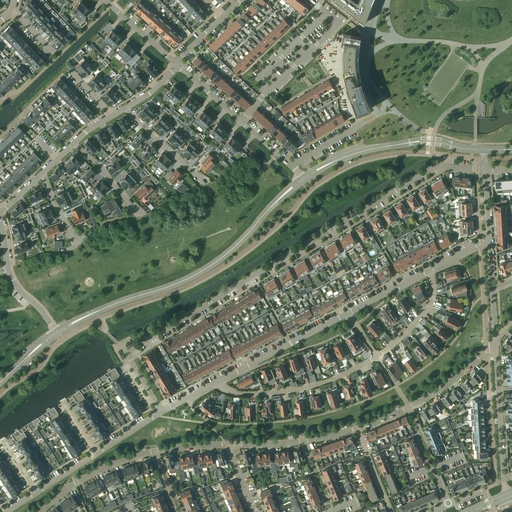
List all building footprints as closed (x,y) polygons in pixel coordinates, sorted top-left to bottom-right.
[(27,11),(36,2),(33,0),(29,0),(23,7),(27,11)] [(136,12),(144,2),(141,0),(139,0),(137,3),(136,2),(133,5),(134,6),(132,8),(136,12)] [(189,10),(196,3),(193,0),(190,0),(185,6),(189,10)] [(263,7),(257,0),(253,4),(259,11),(263,7)] [(298,0),(294,0),(290,5),(294,9),(300,2),(298,0)] [(336,0),(365,23),(374,0),(336,0)] [(30,14),(39,6),(36,2),(27,11),(30,14)] [(76,16),(85,6),(80,2),(75,7),(74,7),(72,9),(73,10),(72,11),(76,15),(75,16),(76,16)] [(140,15),(148,6),(144,2),(136,12),(140,15)] [(300,2),(294,9),(299,12),(304,5),(300,2)] [(192,14),(199,7),(196,3),(189,10),(192,14)] [(259,11),(253,4),(249,8),(255,14),(259,11)] [(304,5),(299,12),(303,16),(309,8),(304,5)] [(33,19),(43,10),(39,6),(30,14),(34,18),(33,19)] [(85,6),(76,16),(80,20),(89,10),(85,6)] [(144,18),(152,9),(148,6),(140,15),(144,18)] [(196,17),(203,11),(199,7),(192,14),(196,17)] [(255,14),(249,8),(245,12),(251,18),(255,14)] [(148,22),(156,13),(152,9),(144,18),(148,22)] [(37,23),(46,15),(42,11),(43,10),(33,19),(37,23)] [(207,15),(203,11),(196,17),(200,21),(207,15)] [(241,15),(247,22),(251,18),(245,12),(241,15)] [(151,25),(160,16),(156,13),(148,22),(151,25)] [(41,27),(50,18),(46,15),(37,23),(41,27)] [(237,19),(243,26),(247,22),(241,15),(237,19)] [(155,29),(163,19),(162,20),(159,17),(160,16),(151,25),(155,29)] [(45,31),(54,22),(50,18),(41,27),(45,31)] [(159,32),(167,23),(163,19),(155,29),(159,32)] [(233,23),(239,29),(243,26),(237,19),(233,23)] [(280,23),(286,29),(291,26),(284,19),(280,23)] [(48,35),(57,26),(54,22),(45,31),(48,35)] [(163,35),(171,26),(167,23),(159,32),(163,35)] [(229,27),(235,33),(239,29),(233,23),(229,27)] [(286,29),(280,23),(276,26),(283,33),(286,29)] [(4,38),(13,30),(9,26),(1,34),(4,38)] [(52,39),(61,30),(57,26),(48,35),(52,39)] [(167,39),(175,30),(171,26),(163,35),(167,39)] [(283,33),(276,26),(272,30),(279,37),(283,33)] [(225,30),(232,37),(235,33),(229,27),(225,30)] [(8,42),(17,34),(13,30),(4,38),(8,42)] [(56,43),(65,34),(61,30),(52,39),(56,43)] [(170,42),(179,33),(175,30),(167,39),(170,42)] [(221,34),(228,41),(232,37),(225,30),(221,34)] [(279,37),(272,30),(268,34),(275,41),(279,37)] [(108,45),(116,35),(112,31),(103,41),(108,45)] [(179,41),(183,37),(179,33),(170,42),(175,46),(177,43),(177,44),(180,41),(179,41)] [(12,46),(21,37),(17,34),(8,42),(12,46)] [(69,38),(65,34),(56,43),(60,47),(69,38)] [(217,38),(224,44),(228,41),(221,34),(217,38)] [(275,41),(268,34),(264,38),(271,44),(275,41)] [(361,75),(360,70),(360,69),(359,63),(359,58),(359,57),(359,51),(360,50),(360,46),(360,45),(360,44),(361,38),(362,37),(343,34),(342,44),(348,44),(347,49),(347,56),(347,63),(347,64),(347,70),(349,77),(349,78),(350,84),(352,91),(350,92),(350,94),(352,97),(351,97),(354,105),(356,111),(358,113),(372,108),(371,105),(369,101),(369,100),(368,97),(367,94),(366,93),(365,92),(363,92),(362,88),(364,87),(364,88),(364,87),(363,84),(363,82),(362,80),(361,76),(361,75)] [(112,49),(121,39),(120,38),(121,38),(118,35),(117,35),(116,35),(108,45),(112,49)] [(16,50),(24,41),(21,37),(12,46),(16,50)] [(213,42),(220,48),(224,44),(217,38),(213,42)] [(271,44),(264,38),(260,41),(267,48),(271,44)] [(19,54),(28,45),(24,41),(16,50),(19,54)] [(267,48),(260,41),(256,45),(263,52),(267,48)] [(209,46),(216,52),(220,48),(213,42),(209,46)] [(122,57),(131,47),(126,43),(117,53),(122,57)] [(23,58),(32,49),(28,45),(19,54),(23,58)] [(263,52),(256,45),(253,49),(259,56),(263,52)] [(135,52),(131,47),(122,57),(126,62),(131,57),(135,52)] [(27,62),(36,53),(32,49),(23,58),(27,62)] [(259,56),(253,49),(249,53),(255,59),(259,56)] [(31,66),(39,57),(36,53),(27,62),(31,66)] [(255,59),(249,53),(245,56),(251,63),(255,59)] [(197,66),(203,59),(199,55),(193,62),(197,66)] [(251,63),(245,56),(241,60),(247,67),(251,63)] [(41,64),(41,63),(43,61),(39,57),(31,66),(34,70),(38,66),(39,66),(41,64)] [(131,57),(126,62),(131,66),(132,64),(135,61),(137,60),(134,58),(133,59),(131,57)] [(201,69),(207,62),(203,59),(197,66),(201,69)] [(76,67),(80,72),(88,64),(84,60),(76,67)] [(247,67),(241,60),(237,64),(243,71),(247,67)] [(150,73),(153,77),(158,72),(155,69),(156,69),(153,66),(152,66),(148,61),(143,66),(147,70),(146,71),(149,74),(150,73)] [(205,73),(211,66),(207,62),(201,69),(205,73)] [(93,69),(88,64),(80,72),(85,76),(93,69)] [(233,68),(239,75),(243,71),(237,64),(233,68)] [(209,76),(215,70),(211,66),(205,73),(209,76)] [(24,74),(17,67),(13,71),(12,70),(20,78),(24,74)] [(20,78),(12,70),(8,73),(16,82),(20,78)] [(213,80),(219,73),(215,70),(209,76),(213,80)] [(16,82),(8,73),(8,74),(9,75),(6,78),(5,77),(4,77),(12,85),(16,82)] [(131,77),(132,79),(140,87),(145,83),(135,73),(131,77)] [(217,84),(223,77),(219,73),(213,80),(217,84)] [(93,87),(102,78),(97,74),(89,82),(93,87)] [(12,85),(4,77),(1,80),(9,89),(12,85)] [(221,87),(227,81),(223,77),(217,84),(221,87)] [(51,87),(55,91),(64,83),(60,78),(51,87)] [(106,83),(102,78),(93,87),(97,91),(106,83)] [(140,87),(132,79),(128,83),(136,91),(140,87)] [(333,87),(328,79),(323,82),(328,90),(333,87)] [(9,89),(1,80),(1,81),(2,82),(0,83),(0,86),(5,92),(9,89)] [(225,91),(231,84),(227,81),(221,87),(225,91)] [(319,85),(324,93),(328,90),(323,82),(319,85)] [(67,86),(64,83),(55,91),(58,95),(67,86)] [(229,94),(235,88),(231,84),(225,91),(229,94)] [(171,98),(178,90),(173,85),(166,94),(171,98)] [(314,88),(319,96),(324,93),(319,85),(314,88)] [(62,99),(71,90),(67,86),(58,95),(62,99)] [(107,100),(116,91),(112,86),(102,96),(107,100)] [(233,98),(239,91),(235,88),(229,94),(233,98)] [(309,91),(314,99),(319,96),(314,88),(309,91)] [(62,99),(66,103),(75,94),(71,90),(62,99)] [(175,102),(183,94),(178,90),(171,98),(175,102)] [(121,95),(116,91),(107,100),(107,101),(110,104),(111,105),(116,100),(119,98),(119,97),(121,95)] [(237,102),(243,95),(239,91),(233,98),(237,102)] [(305,93),(309,101),(314,99),(309,91),(305,93)] [(300,96),(305,104),(309,101),(305,93),(300,96)] [(79,98),(75,94),(66,103),(70,107),(72,105),(79,98)] [(241,105),(247,98),(243,95),(237,102),(241,105)] [(295,99),(300,107),(305,104),(300,96),(295,99)] [(46,97),(42,101),(50,109),(53,106),(46,97)] [(75,109),(82,102),(79,98),(72,105),(75,109)] [(184,112),(193,103),(188,98),(180,108),(184,112)] [(246,109),(252,102),(247,98),(241,105),(246,109)] [(291,102),(295,110),(300,107),(295,99),(291,102)] [(46,113),(50,109),(42,101),(38,105),(46,113)] [(77,114),(86,106),(82,102),(75,109),(73,111),(77,114)] [(286,105),(291,113),(295,110),(291,102),(286,105)] [(140,107),(139,109),(141,110),(139,113),(143,117),(153,107),(152,107),(152,108),(147,104),(146,103),(140,107)] [(189,116),(197,107),(196,106),(197,106),(194,103),(193,103),(184,112),(189,116)] [(34,108),(42,116),(46,113),(38,105),(34,108)] [(281,107),(286,115),(291,113),(286,105),(281,107)] [(77,114),(81,118),(90,110),(86,106),(77,114)] [(153,107),(143,117),(144,118),(147,121),(148,121),(155,113),(158,116),(162,111),(160,108),(157,111),(153,107)] [(42,116),(34,108),(31,112),(38,120),(42,116)] [(258,108),(252,114),(256,118),(262,111),(258,108)] [(94,114),(90,110),(81,118),(85,122),(94,114)] [(198,125),(207,115),(202,111),(193,121),(198,125)] [(262,111),(256,118),(260,122),(266,115),(262,111)] [(38,120),(31,112),(27,115),(35,123),(38,120)] [(345,120),(340,112),(335,115),(340,123),(345,120)] [(35,123),(27,115),(23,119),(25,121),(27,124),(28,124),(30,126),(33,122),(35,124),(35,123)] [(203,130),(212,120),(207,115),(198,125),(203,130)] [(266,115),(260,122),(264,125),(270,119),(266,115)] [(340,123),(335,115),(331,118),(335,126),(340,123)] [(125,119),(124,120),(123,117),(117,121),(123,130),(129,127),(126,123),(127,123),(125,119)] [(158,130),(167,120),(165,121),(161,117),(153,125),(158,130)] [(335,126),(331,118),(326,121),(331,129),(335,126)] [(270,119),(264,125),(268,129),(274,122),(270,119)] [(67,120),(63,124),(71,132),(75,129),(67,120)] [(167,120),(158,130),(158,131),(161,133),(162,133),(162,134),(172,124),(167,120)] [(331,129),(326,121),(321,124),(326,131),(331,129)] [(274,122),(268,129),(272,133),(278,126),(274,122)] [(111,134),(112,133),(115,138),(120,135),(113,123),(108,127),(110,130),(109,131),(111,134)] [(67,136),(71,132),(63,124),(59,127),(67,136)] [(213,138),(222,128),(217,124),(209,132),(214,136),(212,138),(213,138)] [(326,131),(321,124),(317,126),(321,134),(326,131)] [(18,126),(14,130),(21,137),(24,133),(18,126)] [(278,126),(272,133),(276,136),(282,129),(278,126)] [(321,134),(317,126),(312,129),(317,137),(321,134)] [(55,131),(63,140),(67,136),(59,127),(59,128),(56,132),(55,131)] [(222,128),(213,138),(217,143),(226,133),(225,132),(226,131),(223,128),(222,129),(222,128)] [(167,139),(172,143),(181,133),(176,129),(167,139)] [(282,129),(276,136),(280,140),(286,133),(282,129)] [(317,137),(312,129),(307,132),(312,140),(317,137)] [(21,137),(14,130),(10,133),(17,140),(21,137)] [(101,130),(95,133),(102,146),(108,143),(105,137),(105,136),(103,133),(101,130)] [(59,144),(63,140),(55,131),(51,135),(59,144)] [(312,140),(307,132),(303,135),(307,143),(312,140)] [(17,140),(10,133),(6,137),(13,144),(17,140)] [(135,139),(130,144),(135,148),(140,144),(143,141),(142,141),(145,138),(144,137),(145,137),(142,134),(141,133),(137,137),(136,136),(134,138),(135,139)] [(181,133),(172,143),(177,147),(186,137),(181,133)] [(280,140),(284,143),(284,144),(290,137),(286,133),(280,140)] [(6,137),(3,141),(9,148),(13,144),(6,137)] [(227,151),(236,141),(231,137),(224,145),(223,146),(228,150),(227,151)] [(284,144),(284,143),(284,144),(288,147),(294,140),(290,137),(284,144)] [(85,147),(88,150),(88,149),(93,154),(98,149),(88,139),(83,143),(86,146),(85,147)] [(294,140),(288,147),(292,151),(299,144),(294,140)] [(0,145),(6,151),(9,148),(3,141),(0,142),(0,145)] [(236,151),(241,145),(240,145),(240,144),(237,141),(237,142),(236,141),(227,151),(232,155),(234,153),(234,154),(236,151)] [(183,154),(186,156),(196,145),(196,144),(194,146),(190,142),(181,152),(183,153),(183,154)] [(146,150),(142,156),(148,160),(151,155),(152,156),(154,153),(153,152),(156,148),(155,147),(156,147),(152,144),(152,145),(151,144),(149,147),(148,147),(146,150)] [(201,149),(196,145),(186,156),(189,159),(189,158),(191,160),(201,149)] [(29,156),(37,165),(41,161),(33,152),(29,156)] [(162,153),(152,165),(157,169),(167,157),(164,154),(162,153)] [(213,158),(208,153),(201,162),(203,164),(201,167),(207,173),(209,171),(210,172),(212,169),(211,168),(215,164),(211,160),(213,158)] [(111,166),(108,168),(111,174),(122,167),(118,162),(120,160),(118,157),(116,158),(114,155),(110,159),(112,161),(113,164),(110,166),(111,166)] [(37,165),(29,156),(25,160),(33,168),(37,165)] [(69,160),(77,169),(77,168),(81,164),(73,156),(73,157),(72,156),(69,159),(70,160),(69,160)] [(167,157),(157,169),(161,173),(164,170),(172,161),(170,160),(171,159),(167,157)] [(25,160),(21,163),(29,172),(33,168),(25,160)] [(77,169),(69,160),(64,164),(73,173),(77,169)] [(21,163),(17,167),(26,176),(29,172),(21,163)] [(22,180),(26,176),(17,167),(13,171),(22,180)] [(54,180),(55,181),(63,173),(58,168),(56,170),(56,169),(53,172),(53,173),(50,176),(51,177),(54,180)] [(84,172),(85,173),(81,178),(85,182),(90,177),(91,178),(93,175),(93,174),(95,172),(90,168),(88,170),(87,169),(84,172)] [(172,174),(169,171),(164,177),(167,180),(168,178),(174,183),(176,180),(178,182),(181,178),(180,176),(182,174),(176,169),(172,174)] [(120,183),(123,185),(135,175),(130,170),(119,180),(121,182),(120,183)] [(22,180),(13,171),(9,174),(18,183),(22,180)] [(9,174),(5,178),(14,187),(18,183),(9,174)] [(135,175),(123,185),(126,188),(128,190),(138,180),(134,176),(135,175)] [(452,184),(455,184),(455,186),(460,187),(461,177),(458,176),(458,177),(456,177),(455,178),(452,178),(452,184)] [(10,191),(14,187),(5,178),(1,182),(10,191)] [(94,194),(104,184),(102,181),(101,182),(99,180),(89,189),(94,194)] [(436,182),(444,194),(449,191),(442,180),(440,181),(439,180),(436,182)] [(0,183),(0,188),(6,195),(10,191),(1,182),(0,183)] [(444,194),(436,182),(433,183),(434,184),(432,186),(435,191),(432,193),(436,199),(444,194)] [(107,187),(104,184),(94,194),(95,193),(99,198),(108,189),(106,188),(107,187)] [(147,188),(144,185),(136,193),(141,198),(145,195),(147,197),(154,190),(150,186),(147,188)] [(57,197),(59,201),(71,195),(68,189),(57,195),(58,197),(57,197)] [(420,192),(419,192),(421,195),(422,198),(423,198),(425,202),(427,201),(428,202),(431,200),(432,201),(435,199),(431,193),(429,195),(429,194),(427,192),(425,189),(424,189),(420,191),(420,192)] [(36,192),(32,194),(33,195),(27,197),(29,203),(43,198),(40,192),(37,193),(36,192)] [(73,201),(71,195),(59,201),(60,204),(61,204),(62,206),(73,201)] [(408,199),(407,199),(409,202),(411,206),(412,206),(413,209),(414,209),(416,211),(424,206),(420,200),(417,202),(417,201),(415,198),(415,199),(413,196),(412,196),(408,198),(408,199)] [(115,200),(113,197),(100,205),(104,211),(108,208),(110,211),(116,208),(117,209),(119,208),(117,206),(118,206),(116,203),(117,203),(115,200)] [(17,205),(14,208),(10,212),(14,217),(25,208),(21,203),(18,206),(17,205)] [(397,206),(396,206),(397,209),(397,210),(399,213),(400,213),(402,216),(404,215),(404,216),(408,214),(409,215),(412,214),(408,207),(405,209),(405,208),(404,206),(403,206),(402,203),(401,203),(400,203),(396,205),(397,206)] [(75,224),(76,224),(86,219),(83,211),(81,212),(79,207),(72,211),(74,215),(72,216),(75,224)] [(40,219),(52,213),(50,210),(49,208),(37,213),(40,219)] [(114,217),(114,218),(122,212),(121,213),(119,209),(113,213),(115,216),(114,217)] [(385,213),(384,213),(386,216),(385,217),(388,220),(390,223),(392,225),(400,221),(396,214),(393,216),(393,215),(392,213),(390,210),(389,210),(385,212),(385,213)] [(52,213),(40,219),(42,224),(54,219),(53,217),(54,217),(52,213)] [(375,227),(373,229),(376,235),(384,230),(383,228),(383,227),(382,224),(380,220),(379,220),(377,217),(376,218),(376,217),(372,220),(371,221),(373,224),(375,226),(375,227)] [(14,233),(27,228),(24,223),(12,227),(12,229),(13,233),(14,232),(14,233)] [(60,233),(57,225),(45,230),(48,238),(53,236),(56,235),(56,234),(60,233)] [(373,237),(372,235),(370,230),(367,232),(363,226),(362,226),(358,228),(358,229),(357,229),(359,232),(359,233),(361,236),(363,239),(365,238),(366,239),(369,237),(370,238),(373,237)] [(473,229),(474,229),(474,226),(460,227),(460,236),(467,236),(467,232),(473,232),(473,229)] [(29,234),(27,228),(14,233),(17,239),(29,234)] [(353,248),(360,244),(357,238),(354,239),(351,233),(348,235),(348,234),(345,235),(347,238),(347,240),(353,248)] [(452,242),(454,241),(449,233),(447,234),(447,233),(442,235),(447,245),(452,243),(452,242)] [(353,248),(347,240),(347,238),(345,235),(342,237),(343,238),(340,239),(344,245),(341,247),(345,253),(353,248)] [(447,245),(442,235),(442,236),(438,239),(436,240),(441,248),(443,247),(443,248),(447,245)] [(441,248),(436,240),(434,241),(433,239),(429,241),(434,252),(439,250),(439,249),(441,248)] [(434,252),(429,241),(429,242),(424,245),(429,255),(434,252)] [(18,245),(19,246),(15,247),(17,253),(31,248),(29,242),(22,244),(22,243),(18,245)] [(345,253),(341,247),(339,249),(335,243),(333,244),(332,243),(330,245),(332,249),(337,258),(342,255),(344,257),(347,256),(345,253)] [(337,258),(332,249),(330,245),(327,246),(327,247),(325,249),(329,255),(326,256),(330,262),(337,258)] [(429,255),(424,245),(425,246),(420,249),(424,257),(429,255)] [(419,260),(413,249),(408,252),(414,263),(419,260)] [(424,257),(420,249),(415,251),(414,249),(413,249),(419,260),(424,257)] [(330,262),(326,256),(324,258),(320,252),(318,253),(317,252),(314,254),(322,267),(330,262)] [(414,263),(408,252),(403,254),(409,265),(414,263)] [(322,267),(314,254),(312,255),(312,256),(310,258),(314,264),(311,265),(314,271),(316,274),(319,272),(317,270),(322,267)] [(366,254),(361,257),(364,262),(369,259),(366,254)] [(403,254),(404,257),(400,259),(404,268),(409,265),(403,254)] [(404,268),(400,259),(395,262),(393,263),(397,271),(400,270),(404,268)] [(510,272),(509,271),(506,263),(506,262),(505,260),(499,263),(501,267),(500,267),(501,270),(502,270),(504,274),(510,272)] [(314,271),(311,265),(308,267),(305,261),(302,262),(302,261),(299,263),(306,273),(307,273),(311,271),(312,273),(314,271)] [(306,273),(299,263),(296,264),(297,266),(295,267),(298,273),(296,275),(299,281),(307,276),(306,273)] [(392,275),(386,264),(381,267),(388,279),(391,278),(390,277),(392,275)] [(384,280),(385,281),(388,279),(381,267),(373,271),(376,277),(379,276),(382,281),(384,280)] [(455,269),(445,273),(448,280),(449,280),(450,282),(449,282),(450,282),(451,285),(458,282),(457,280),(462,278),(462,277),(461,278),(459,276),(460,275),(460,274),(460,272),(459,270),(458,269),(457,269),(455,269)] [(299,281),(296,275),(293,276),(290,270),(287,272),(286,270),(284,272),(292,285),(296,282),(298,285),(301,283),(299,281)] [(292,285),(284,272),(281,274),(282,275),(279,276),(283,282),(280,284),(284,290),(292,285)] [(369,276),(374,285),(376,284),(376,283),(378,282),(374,274),(369,276)] [(374,285),(369,276),(364,278),(369,287),(373,285),(374,285)] [(369,287),(364,278),(360,281),(364,289),(369,287)] [(284,290),(280,284),(278,285),(274,279),(272,281),(271,280),(269,281),(276,294),(281,291),(283,294),(286,292),(284,290)] [(276,294),(269,281),(266,283),(267,284),(264,285),(268,291),(265,293),(269,299),(276,294)] [(364,289),(360,281),(355,283),(360,292),(364,289)] [(360,292),(355,283),(351,286),(355,294),(360,292)] [(454,294),(455,294),(456,294),(456,295),(467,296),(467,294),(467,292),(466,291),(467,290),(465,283),(452,287),(452,288),(454,294)] [(427,297),(427,294),(426,285),(426,286),(423,288),(424,288),(422,289),(419,285),(416,288),(415,287),(411,289),(414,293),(416,295),(416,294),(417,296),(418,298),(416,300),(419,305),(425,302),(424,301),(427,299),(426,298),(427,297)] [(355,294),(351,286),(346,288),(351,297),(354,296),(353,295),(355,294)] [(337,291),(343,302),(346,301),(346,300),(348,299),(342,288),(337,291)] [(257,289),(252,292),(258,300),(262,298),(257,289)] [(343,302),(337,291),(338,293),(334,295),(339,304),(343,302)] [(258,300),(252,292),(248,294),(253,303),(258,300)] [(253,303),(248,294),(244,297),(249,306),(253,303)] [(330,298),(334,306),(339,304),(334,295),(330,298)] [(249,306),(244,297),(239,300),(245,308),(249,306)] [(325,300),(330,309),(334,306),(330,298),(325,300)] [(399,303),(397,305),(400,309),(402,308),(404,312),(410,308),(404,298),(398,302),(399,303)] [(461,301),(448,299),(446,308),(451,309),(451,311),(455,311),(456,309),(462,310),(463,304),(460,303),(461,301)] [(239,300),(235,302),(240,311),(245,308),(239,300)] [(321,303),(325,311),(330,309),(325,300),(321,303)] [(240,311),(235,302),(231,305),(236,314),(240,311)] [(325,311),(321,303),(316,305),(320,313),(325,311)] [(236,314),(231,305),(226,307),(231,316),(236,314)] [(320,313),(316,305),(311,307),(316,317),(319,315),(318,314),(320,313)] [(231,316),(226,307),(222,310),(227,319),(231,316)] [(386,307),(381,311),(381,312),(379,313),(382,317),(383,316),(386,320),(385,320),(387,324),(389,323),(390,324),(392,322),(393,324),(399,320),(390,308),(388,309),(386,307)] [(300,312),(304,321),(309,319),(305,310),(303,308),(299,310),(300,312)] [(309,308),(305,310),(309,319),(312,318),(311,317),(314,316),(309,308)] [(227,319),(222,310),(217,313),(223,321),(227,319)] [(294,313),(300,323),(304,321),(300,312),(296,315),(294,313)] [(223,321),(217,313),(213,316),(218,324),(223,321)] [(295,326),(300,323),(294,313),(290,315),(295,326)] [(291,317),(286,320),(291,328),(295,326),(290,315),(291,317)] [(457,328),(460,321),(453,318),(449,316),(446,321),(446,322),(445,324),(453,329),(454,327),(457,328)] [(210,317),(206,320),(211,329),(216,326),(210,317)] [(289,329),(291,328),(286,320),(285,317),(280,320),(281,322),(282,322),(287,331),(289,330),(289,329)] [(211,329),(206,320),(201,322),(207,331),(211,329)] [(207,331),(201,322),(197,325),(202,334),(207,331)] [(369,326),(368,327),(371,330),(370,331),(372,333),(373,333),(376,336),(379,333),(381,336),(385,332),(382,328),(380,329),(379,328),(379,327),(377,325),(374,322),(373,323),(372,322),(368,325),(369,326)] [(445,339),(446,339),(449,336),(448,336),(449,335),(443,330),(445,328),(437,322),(434,326),(439,330),(436,333),(444,340),(445,339)] [(282,333),(277,324),(273,327),(278,336),(282,333)] [(202,334),(197,325),(193,328),(198,336),(202,334)] [(273,338),(278,336),(273,327),(268,329),(273,338)] [(198,336),(193,328),(188,330),(193,339),(198,336)] [(269,341),(273,338),(268,329),(264,332),(269,341)] [(193,339),(188,330),(184,333),(189,342),(193,339)] [(428,338),(423,342),(430,349),(431,348),(435,353),(436,352),(437,352),(440,350),(439,349),(440,348),(437,344),(438,343),(427,331),(424,334),(428,338)] [(264,343),(269,341),(264,332),(259,334),(264,343)] [(189,342),(184,333),(179,336),(185,344),(189,342)] [(259,334),(255,336),(259,345),(264,343),(259,334)] [(359,342),(358,342),(353,335),(347,339),(347,340),(345,341),(348,345),(348,344),(349,346),(351,350),(353,349),(353,350),(354,349),(355,350),(358,348),(360,351),(363,349),(359,342)] [(185,344),(179,336),(175,338),(180,347),(185,344)] [(255,336),(250,339),(255,348),(259,345),(255,336)] [(511,337),(511,338),(511,337),(508,339),(505,342),(505,343),(503,345),(510,351),(511,348),(511,337)] [(180,347),(175,338),(171,341),(176,350),(180,347)] [(250,339),(246,341),(250,350),(255,348),(250,339)] [(176,350),(171,341),(166,344),(171,352),(176,350)] [(246,341),(241,344),(246,353),(250,350),(246,341)] [(241,355),(246,353),(241,344),(237,346),(241,355)] [(340,344),(334,347),(336,351),(335,351),(337,354),(339,358),(344,355),(347,361),(351,359),(345,348),(343,349),(340,344)] [(241,355),(237,346),(232,349),(236,358),(241,355)] [(419,360),(421,359),(422,360),(422,359),(427,356),(423,351),(418,346),(414,349),(416,352),(415,353),(419,360)] [(324,363),(324,364),(331,361),(331,363),(332,363),(334,362),(335,362),(332,353),(332,354),(329,354),(328,351),(326,348),(327,348),(326,348),(320,350),(321,355),(321,354),(322,356),(321,356),(322,361),(323,360),(324,363)] [(234,359),(229,350),(225,352),(229,361),(234,359)] [(152,351),(144,356),(146,360),(155,355),(152,351)] [(404,364),(408,370),(410,368),(412,371),(417,367),(414,363),(416,362),(408,351),(405,353),(410,359),(405,362),(406,362),(404,364)] [(225,352),(220,355),(225,364),(229,361),(225,352)] [(149,365),(158,360),(155,355),(146,360),(149,365)] [(220,355),(216,357),(220,366),(225,364),(220,355)] [(216,357),(211,360),(216,369),(220,366),(216,357)] [(297,357),(290,359),(296,375),(305,372),(301,363),(299,363),(297,357)] [(308,365),(306,366),(309,376),(312,375),(311,369),(316,367),(313,357),(306,359),(308,365)] [(152,369),(160,364),(158,360),(149,365),(152,369)] [(211,371),(216,369),(211,360),(206,362),(211,371)] [(396,377),(403,373),(401,370),(402,369),(396,360),(392,362),(393,363),(389,366),(396,377)] [(207,373),(211,371),(206,362),(202,364),(207,373)] [(154,374),(163,368),(160,364),(152,369),(154,374)] [(202,364),(197,367),(202,376),(207,373),(202,364)] [(289,379),(283,365),(277,367),(278,371),(276,372),(278,378),(281,377),(282,382),(289,379)] [(115,368),(115,367),(93,381),(97,387),(100,385),(99,383),(107,378),(110,382),(119,376),(118,375),(119,374),(116,370),(117,370),(115,367),(115,368)] [(197,367),(193,369),(198,378),(202,376),(197,367)] [(157,378),(166,373),(163,368),(154,374),(157,378)] [(276,382),(272,370),(269,371),(268,368),(261,370),(266,381),(269,379),(271,384),(276,382)] [(193,381),(198,378),(193,369),(188,372),(193,381)] [(387,383),(385,380),(384,381),(380,372),(377,373),(375,371),(370,373),(375,384),(378,383),(380,386),(383,384),(383,385),(387,383)] [(472,376),(470,378),(475,384),(477,382),(478,383),(481,380),(483,378),(478,371),(475,373),(472,375),(472,376)] [(193,381),(188,372),(184,374),(188,383),(193,381)] [(160,382),(168,377),(166,373),(157,378),(160,382)] [(251,375),(238,382),(241,388),(244,386),(245,388),(251,385),(250,383),(254,381),(255,384),(258,383),(255,376),(252,378),(251,375)] [(114,388),(124,382),(123,381),(124,381),(122,378),(121,378),(120,378),(119,376),(110,382),(114,388)] [(162,387),(171,382),(168,377),(160,382),(162,387)] [(368,384),(369,384),(367,378),(361,380),(363,383),(359,385),(363,395),(365,394),(366,395),(372,392),(370,387),(369,387),(368,384)] [(475,384),(470,378),(468,380),(467,379),(464,382),(465,382),(462,384),(468,391),(470,389),(471,389),(474,387),(473,386),(475,384)] [(97,387),(93,381),(72,395),(72,396),(73,398),(74,398),(76,402),(78,401),(79,403),(85,399),(85,398),(82,394),(92,387),(95,390),(98,388),(97,387)] [(124,382),(114,388),(118,394),(127,388),(125,386),(126,385),(126,384),(125,382),(124,382)] [(165,391),(174,386),(171,382),(162,387),(165,391)] [(350,384),(344,386),(345,389),(342,390),(345,397),(346,398),(348,397),(348,398),(355,396),(353,391),(354,390),(353,386),(351,387),(350,384)] [(174,386),(165,391),(168,396),(176,391),(174,386)] [(123,399),(132,393),(130,391),(129,390),(128,391),(127,388),(118,394),(122,400),(123,399)] [(337,397),(340,397),(337,388),(332,389),(332,392),(328,393),(329,394),(326,395),(330,405),(332,405),(332,406),(340,404),(339,404),(337,397)] [(452,392),(450,394),(455,400),(457,399),(461,397),(460,396),(463,394),(458,388),(456,390),(455,389),(452,391),(452,392)] [(134,396),(132,393),(123,399),(127,405),(134,400),(133,398),(134,397),(133,396),(134,396)] [(455,400),(450,394),(448,395),(447,394),(444,397),(444,398),(442,399),(447,406),(449,404),(450,405),(453,402),(452,402),(455,400)] [(321,406),(322,406),(319,395),(313,397),(313,395),(310,396),(311,403),(314,402),(315,408),(317,407),(317,408),(321,407),(321,406)] [(85,398),(85,399),(79,403),(80,405),(79,405),(79,406),(78,406),(80,409),(81,409),(91,403),(87,396),(85,398)] [(240,397),(239,397),(239,402),(234,402),(234,403),(230,403),(230,407),(228,407),(228,412),(229,412),(229,416),(232,416),(232,417),(234,417),(234,416),(237,416),(237,412),(239,412),(239,413),(240,413),(240,397)] [(307,405),(305,397),(302,398),(303,401),(296,402),(298,413),(305,412),(304,405),(307,405)] [(470,408),(483,407),(483,403),(482,403),(482,400),(478,401),(478,399),(472,399),(473,408),(470,408)] [(136,403),(134,400),(127,405),(125,406),(129,412),(139,406),(139,405),(140,405),(138,402),(137,403),(137,402),(136,403)] [(222,406),(215,405),(214,407),(206,400),(203,404),(202,403),(200,406),(201,407),(200,407),(205,411),(205,412),(207,414),(208,413),(211,416),(212,414),(221,416),(222,406)] [(281,415),(288,414),(286,403),(281,404),(281,400),(277,400),(277,407),(280,407),(281,415)] [(264,407),(261,408),(261,415),(264,414),(264,415),(270,415),(270,414),(273,414),(272,401),(266,402),(266,404),(264,405),(264,407)] [(247,419),(254,419),(254,410),(256,410),(256,402),(252,402),(252,407),(245,407),(245,414),(247,414),(247,419)] [(431,406),(429,407),(433,414),(435,413),(436,414),(439,412),(439,411),(442,409),(437,402),(435,404),(434,403),(431,405),(431,406)] [(85,412),(86,414),(94,409),(94,410),(95,409),(91,403),(81,409),(81,410),(82,413),(83,412),(83,413),(85,412)] [(139,406),(129,412),(133,418),(142,413),(141,410),(142,409),(141,409),(142,409),(140,406),(139,406)] [(49,421),(58,416),(57,414),(58,414),(56,410),(56,409),(55,407),(54,407),(33,420),(36,426),(39,424),(38,422),(47,416),(50,420),(49,421)] [(433,414),(429,407),(426,409),(426,408),(422,410),(423,411),(420,413),(424,420),(427,418),(427,419),(431,417),(431,416),(433,414)] [(94,410),(94,409),(86,414),(88,417),(86,417),(87,419),(88,422),(96,416),(97,417),(98,416),(94,410)] [(53,427),(63,421),(63,420),(61,417),(61,418),(61,417),(59,418),(58,416),(49,421),(53,427)] [(92,424),(94,427),(100,422),(97,417),(96,416),(88,422),(90,424),(91,424),(91,425),(92,424)] [(401,418),(405,427),(410,425),(406,416),(401,418)] [(398,419),(396,420),(400,429),(405,427),(401,418),(398,419)] [(26,436),(24,431),(29,428),(32,431),(37,427),(36,426),(33,420),(11,434),(11,435),(12,438),(13,437),(14,440),(16,441),(17,441),(17,442),(26,436)] [(396,420),(392,422),(395,431),(400,429),(396,420)] [(58,433),(66,428),(64,425),(65,425),(65,424),(66,424),(64,421),(63,421),(53,427),(57,434),(58,433)] [(100,422),(94,427),(95,429),(94,430),(95,430),(94,431),(96,433),(97,433),(107,427),(103,421),(100,422)] [(390,423),(387,424),(391,433),(395,431),(392,422),(390,423),(390,422),(389,422),(390,423)] [(387,424),(382,426),(386,434),(391,433),(387,424)] [(426,433),(427,437),(439,432),(437,433),(434,425),(428,428),(429,429),(425,431),(426,433)] [(381,427),(378,428),(381,436),(386,434),(382,426),(381,426),(381,427)] [(102,439),(111,433),(107,427),(97,433),(97,434),(96,434),(98,437),(99,437),(100,436),(102,439)] [(58,433),(62,439),(71,433),(70,430),(69,430),(68,429),(67,430),(66,428),(58,433)] [(373,429),(376,438),(381,436),(378,428),(373,430),(373,429)] [(371,440),(376,438),(373,429),(372,429),(373,430),(368,432),(371,440)] [(429,441),(430,442),(442,438),(439,432),(427,437),(429,441)] [(62,439),(66,444),(66,445),(74,440),(72,437),(73,437),(72,436),(73,435),(71,433),(62,439)] [(20,448),(30,442),(26,436),(17,442),(19,444),(18,445),(18,446),(19,448),(20,448)] [(354,444),(351,436),(346,438),(349,446),(350,449),(356,447),(355,444),(354,444)] [(349,446),(346,438),(344,439),(343,438),(343,439),(341,440),(344,448),(345,451),(350,449),(349,446)] [(405,441),(407,446),(415,443),(413,438),(405,441)] [(442,438),(430,442),(431,444),(430,445),(432,448),(444,443),(442,438)] [(77,442),(76,441),(75,442),(74,440),(66,445),(66,444),(64,445),(68,452),(79,445),(78,444),(79,444),(77,442)] [(25,454),(34,448),(30,442),(20,448),(21,449),(20,449),(22,452),(23,452),(24,451),(25,454)] [(407,446),(409,451),(418,447),(417,447),(415,443),(407,446)] [(446,450),(444,443),(432,448),(433,452),(434,452),(435,454),(439,453),(439,454),(445,452),(444,451),(446,450)] [(79,445),(79,446),(79,445),(68,452),(73,458),(81,452),(80,450),(81,449),(81,448),(79,445)] [(317,447),(320,457),(325,455),(322,446),(318,448),(317,447)] [(321,458),(320,457),(317,447),(317,448),(312,450),(316,460),(321,458)] [(409,451),(411,456),(419,452),(417,448),(418,447),(409,451)] [(26,458),(27,461),(37,455),(38,454),(34,448),(25,454),(27,456),(26,457),(26,458)] [(294,451),(297,461),(303,459),(303,458),(304,458),(303,455),(302,455),(300,449),(300,448),(297,449),(297,450),(294,451)] [(386,456),(384,451),(387,450),(387,449),(387,448),(386,448),(380,451),(381,453),(376,455),(378,460),(377,460),(386,456)] [(485,449),(475,450),(476,450),(477,459),(488,458),(488,452),(483,452),(482,449),(485,449)] [(282,451),(284,464),(289,463),(290,467),(294,466),(294,464),(293,458),(290,459),(288,450),(285,451),(285,450),(282,451)] [(227,461),(226,457),(225,458),(223,452),(223,451),(220,452),(220,453),(217,454),(221,466),(227,464),(226,461),(227,461)] [(274,462),(276,470),(280,469),(279,465),(284,464),(282,451),(278,452),(275,453),(277,461),(274,462)] [(252,463),(252,462),(249,452),(246,452),(243,452),(243,453),(243,454),(242,454),(244,458),(246,463),(247,463),(247,464),(249,466),(251,465),(252,463)] [(256,463),(258,471),(262,471),(261,467),(266,466),(263,452),(260,453),(260,454),(257,455),(259,462),(256,463)] [(276,470),(274,462),(271,462),(269,452),(266,453),(266,452),(263,452),(266,466),(271,464),(272,471),(276,470)] [(411,456),(413,460),(422,457),(422,456),(421,457),(419,452),(411,456)] [(207,453),(204,454),(207,467),(212,466),(213,470),(217,469),(215,461),(212,462),(210,453),(207,454),(207,453)] [(188,454),(185,455),(188,468),(193,467),(194,473),(198,473),(196,464),(194,465),(191,455),(188,455),(188,454)] [(199,464),(196,464),(198,473),(202,472),(202,468),(207,467),(204,454),(200,454),(201,455),(198,456),(199,464)] [(32,464),(33,466),(41,461),(37,455),(27,461),(29,463),(30,463),(30,464),(32,464)] [(165,457),(165,458),(165,461),(166,461),(167,463),(166,463),(166,467),(167,466),(168,469),(169,469),(169,472),(171,473),(175,472),(175,469),(175,467),(174,467),(172,455),(169,456),(168,455),(165,456),(166,457),(165,457)] [(178,466),(178,468),(180,475),(184,474),(183,469),(188,468),(185,455),(182,456),(182,457),(179,457),(181,466),(178,466)] [(388,461),(386,456),(377,460),(378,460),(380,465),(388,461)] [(422,457),(413,460),(415,465),(423,462),(421,457),(422,457)] [(41,461),(33,466),(34,468),(33,469),(34,469),(33,470),(35,472),(36,473),(46,466),(42,460),(41,461)] [(354,464),(356,469),(365,465),(363,460),(354,464)] [(152,471),(151,469),(153,468),(152,463),(150,464),(150,461),(143,462),(145,473),(152,471)] [(381,469),(390,466),(388,461),(380,465),(382,469),(381,469)] [(129,466),(132,477),(133,477),(139,475),(136,464),(129,466)] [(356,469),(358,473),(367,470),(365,465),(356,469)] [(41,478),(50,472),(46,466),(36,473),(36,474),(37,476),(38,476),(39,476),(41,478)] [(132,477),(129,466),(129,467),(123,469),(127,481),(133,479),(133,477),(132,477)] [(382,469),(384,474),(392,470),(390,466),(381,469),(381,470),(382,469)] [(0,470),(0,478),(11,472),(9,469),(8,470),(8,468),(6,469),(5,467),(0,470)] [(324,476),(325,476),(333,472),(331,467),(323,471),(325,475),(324,476)] [(489,478),(485,470),(484,468),(479,470),(480,472),(483,481),(489,479),(489,478)] [(358,473),(360,478),(369,475),(367,470),(358,473)] [(385,478),(386,479),(394,475),(392,470),(384,474),(385,478),(385,479),(385,478)] [(114,484),(114,486),(121,483),(116,471),(110,474),(109,474),(114,484)] [(0,478),(4,485),(13,479),(11,477),(12,476),(12,475),(12,474),(11,472),(0,478)] [(325,476),(327,480),(335,477),(333,472),(325,476)] [(480,472),(475,475),(478,483),(483,481),(480,472)] [(107,487),(114,484),(109,474),(103,477),(107,487)] [(360,478),(362,483),(371,479),(369,475),(369,474),(369,475),(360,478)] [(386,479),(387,483),(394,481),(392,476),(394,475),(386,479)] [(475,475),(470,477),(473,485),(478,483),(475,475)] [(302,485),(312,481),(310,476),(300,480),(302,485)] [(464,476),(459,478),(463,490),(468,488),(465,479),(464,476)] [(328,485),(337,482),(335,477),(327,480),(329,485),(328,485)] [(470,477),(465,479),(468,488),(473,485),(470,477)] [(454,481),(455,483),(458,492),(463,490),(459,478),(454,481)] [(13,479),(4,485),(8,491),(12,488),(18,484),(17,484),(18,483),(16,481),(15,480),(14,481),(13,479)] [(231,482),(231,481),(227,483),(226,479),(219,482),(223,492),(233,488),(232,485),(232,484),(232,483),(232,482),(231,482)] [(362,483),(364,488),(373,484),(371,479),(362,483)] [(91,483),(97,495),(103,491),(97,480),(91,483)] [(304,485),(305,489),(314,486),(312,481),(313,481),(312,481),(302,485),(304,485)] [(339,486),(337,482),(328,485),(329,485),(331,490),(339,486)] [(91,498),(97,495),(91,483),(90,483),(90,484),(85,487),(86,489),(84,490),(87,495),(89,494),(91,498)] [(453,494),(458,492),(455,483),(447,486),(449,492),(452,491),(453,493),(452,493),(453,494)] [(18,484),(12,488),(8,491),(12,497),(21,491),(19,489),(20,488),(20,487),(19,485),(18,485),(18,484)] [(364,488),(366,492),(375,489),(373,484),(364,488)] [(400,490),(398,485),(389,488),(389,489),(390,488),(392,493),(400,490)] [(305,489),(307,494),(316,490),(314,486),(305,489)] [(341,491),(339,486),(331,490),(332,494),(332,495),(333,495),(341,491)] [(234,488),(233,488),(223,492),(226,498),(236,494),(235,491),(235,490),(235,489),(234,489),(234,488)] [(262,496),(263,498),(272,494),(270,488),(261,492),(261,493),(261,494),(261,495),(262,496)] [(181,499),(191,495),(189,489),(180,493),(182,498),(181,499)] [(366,492),(368,497),(377,493),(375,489),(366,492)] [(307,494),(309,499),(318,495),(316,491),(316,490),(307,494)] [(429,492),(430,494),(434,502),(440,500),(439,499),(435,490),(429,492)] [(343,496),(341,491),(333,495),(335,499),(343,496)] [(152,505),(164,500),(162,494),(159,495),(158,493),(154,495),(155,497),(152,498),(153,502),(151,503),(152,505)] [(377,494),(377,493),(368,497),(370,502),(379,498),(377,494)] [(238,497),(237,497),(236,494),(237,494),(236,494),(226,498),(228,504),(238,500),(238,499),(238,498),(238,497)] [(265,503),(266,504),(275,500),(272,494),(263,498),(263,499),(263,498),(264,501),(264,502),(264,503),(265,503)] [(430,494),(426,495),(429,504),(434,502),(430,494)] [(182,499),(184,504),(193,500),(191,495),(181,499),(182,499)] [(309,499),(311,503),(320,500),(318,495),(309,499)] [(426,495),(421,497),(425,506),(429,504),(426,495)] [(66,499),(65,500),(74,510),(79,506),(76,502),(78,501),(74,497),(73,498),(71,496),(66,500),(66,499)] [(421,497),(416,499),(420,508),(425,506),(421,497)] [(416,499),(412,501),(415,510),(420,508),(416,499)] [(74,510),(65,500),(60,504),(66,511),(71,511),(73,510),(73,511),(74,510)] [(155,506),(157,510),(167,505),(164,500),(152,505),(153,507),(155,506)] [(186,509),(195,505),(193,500),(184,504),(186,509)] [(239,501),(239,500),(238,500),(228,504),(231,510),(241,506),(240,503),(240,502),(240,501),(239,501)] [(267,507),(268,510),(267,510),(268,510),(277,506),(275,500),(266,504),(266,505),(266,506),(266,507),(267,507)] [(320,500),(311,503),(313,508),(322,505),(320,500)] [(412,501),(407,503),(410,511),(415,510),(412,501)] [(405,511),(402,505),(401,503),(396,505),(397,507),(399,511),(405,511)] [(407,503),(402,505),(405,511),(409,511),(410,511),(407,503)]
